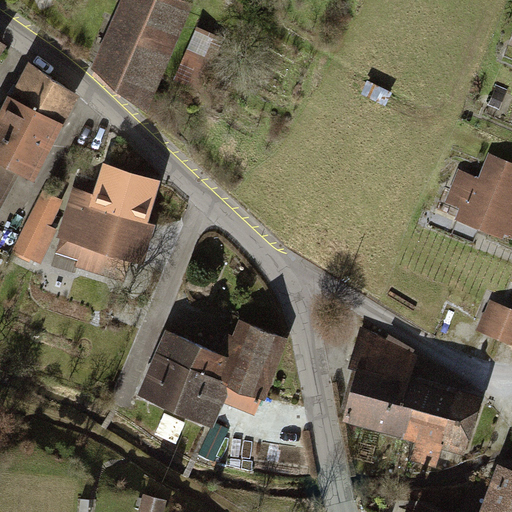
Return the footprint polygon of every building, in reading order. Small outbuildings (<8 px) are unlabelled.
[(182,0),(129,0),(100,69),(140,102),(183,0),(182,0)] [(222,39),(199,29),(177,78),(200,88),(222,39)] [(31,64),(13,98),(59,122),(75,93),(31,64)] [(0,115),(0,187),(10,168),(31,177),(59,122),(13,98),(3,118),(0,115)] [(511,160),(500,156),(493,173),(465,163),(446,210),(511,235),(511,160)] [(78,189),(63,236),(85,244),(79,265),(128,278),(155,180),(110,166),(100,196),(78,189)] [(60,200),(46,192),(16,250),(40,262),(56,229),(45,224),(50,213),(53,215),(60,200)] [(511,306),(491,299),(480,331),(511,341),(511,306)] [(168,330),(144,393),(246,432),(282,337),(241,321),(229,353),(168,330)] [(360,367),(348,415),(421,436),(415,457),(436,463),(442,442),(466,449),(479,401),(404,378),(412,353),(362,328),(352,364),(360,367)] [(511,511),(511,473),(507,471),(491,511),(511,511)] [(165,511),(169,496),(147,492),(143,511),(165,511)]
